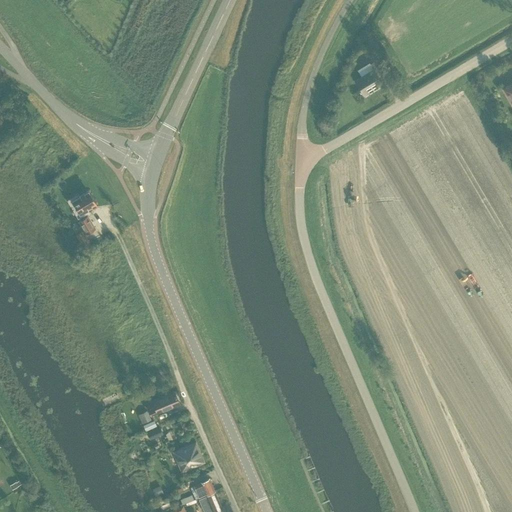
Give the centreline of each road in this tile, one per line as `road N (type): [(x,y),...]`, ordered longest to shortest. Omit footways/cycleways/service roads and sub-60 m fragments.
road 1 (unclassified): [(414,511),(312,265),(300,156)]
road 2 (tertiary): [(266,511),(157,263),(148,206),(155,165)]
road 3 (unclassified): [(300,156),(335,144),(511,40)]
road 4 (tertiary): [(155,165),(74,123),(0,45)]
road 5 (unclassified): [(300,156),(309,87),(350,0)]
road 6 (tertiary): [(229,0),(170,127)]
